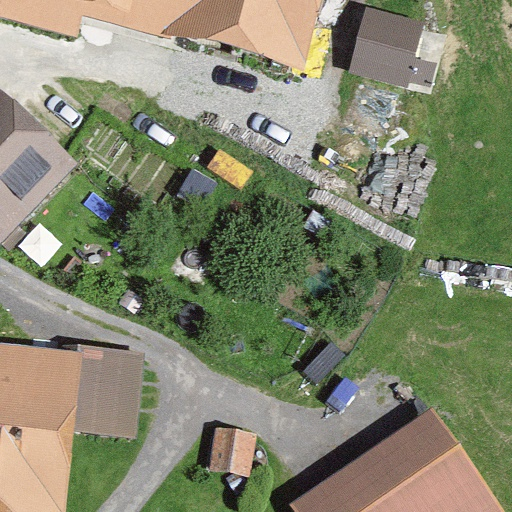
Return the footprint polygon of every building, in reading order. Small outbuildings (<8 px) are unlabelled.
[(167,44),(288,76),(308,0),(9,0),(9,3),(84,23),(89,0),(150,0),(176,7),(167,44)] [(416,42),(378,33),(369,69),(407,78),(416,42)] [(0,239),(61,173),(0,117),(0,239)] [(0,511),(88,511),(101,372),(0,362),(0,511)] [(331,511),(511,511),(511,504),(459,426),(331,511)] [(253,439),(219,435),(214,476),(247,480),(253,439)]
